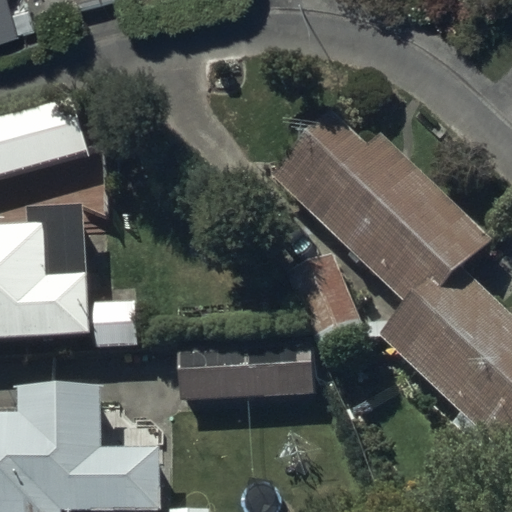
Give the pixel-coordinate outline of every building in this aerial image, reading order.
[(8,0),(0,0),(0,44),(20,39),(8,0)] [(78,110),(0,133),(0,199),(97,171),(78,110)] [(341,132),(280,198),(419,327),(393,356),(511,465),(511,333),(469,295),(504,258),(392,155),(380,168),(341,132)] [(41,249),(0,250),(0,369),(103,365),(98,229),(40,232),(41,249)] [(342,275),(298,292),(331,374),(374,357),(342,275)] [(319,407),(317,359),(190,366),(192,413),(319,407)] [(0,511),(172,511),(172,472),(110,472),(110,411),(25,411),(25,439),(0,438),(0,511)]
